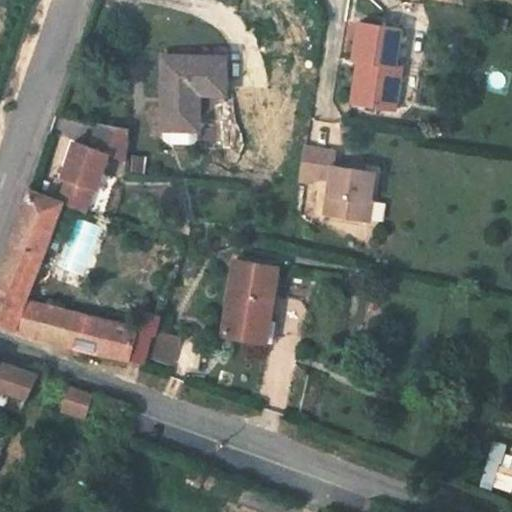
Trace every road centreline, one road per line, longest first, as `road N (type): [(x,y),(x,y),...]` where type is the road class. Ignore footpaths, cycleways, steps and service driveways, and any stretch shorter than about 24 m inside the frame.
road 1 (unclassified): [(0,343),(435,511)]
road 2 (residential): [(0,192),(70,0)]
